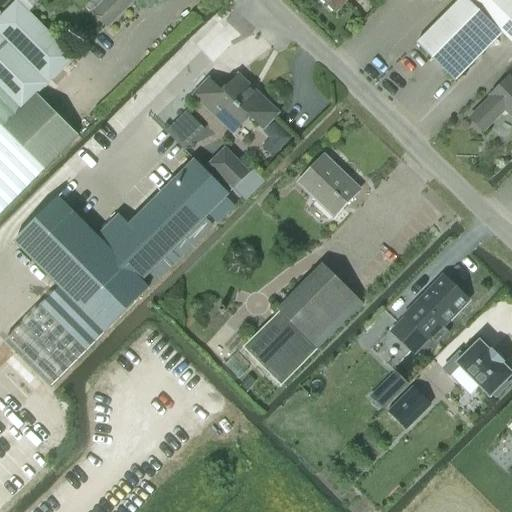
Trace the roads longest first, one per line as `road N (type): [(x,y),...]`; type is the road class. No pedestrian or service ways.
road 1 (unknown): [(247,0),(0,257)]
road 2 (unclassified): [(511,240),(265,0)]
